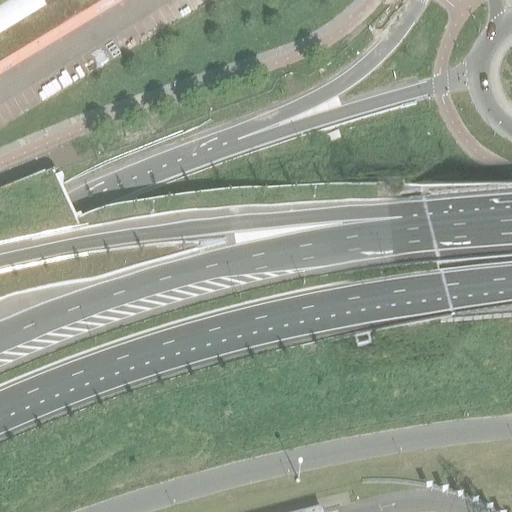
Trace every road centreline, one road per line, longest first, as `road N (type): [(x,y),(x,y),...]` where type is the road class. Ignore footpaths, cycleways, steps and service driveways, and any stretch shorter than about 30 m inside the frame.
road 1 (trunk): [(0,400),(126,351),(264,311),(511,274)]
road 2 (trunk): [(438,237),(300,254),(187,281),(0,350)]
road 3 (trunk): [(438,237),(222,239),(0,288)]
road 4 (unclassified): [(115,511),(317,458),(511,427)]
road 5 (trunk): [(239,147),(135,185),(0,253)]
road 6 (trunk): [(479,69),(239,147)]
road 7 (trunk): [(417,0),(348,78),(239,147)]
